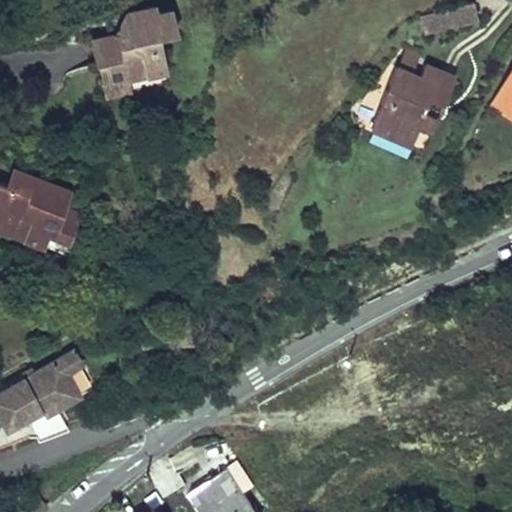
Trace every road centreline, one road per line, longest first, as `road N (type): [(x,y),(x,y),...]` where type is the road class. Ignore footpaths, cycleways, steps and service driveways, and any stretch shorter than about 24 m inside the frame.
road 1 (residential): [(176,431),(419,288),(511,248)]
road 2 (residential): [(176,431),(143,419),(0,470)]
road 3 (residential): [(75,511),(176,431)]
